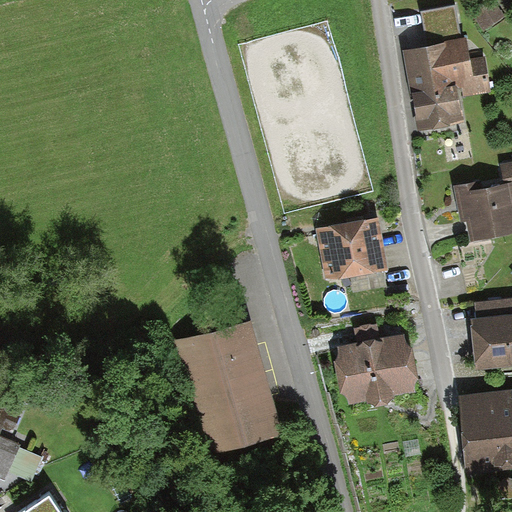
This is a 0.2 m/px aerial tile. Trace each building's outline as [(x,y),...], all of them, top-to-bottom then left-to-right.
[(483,29),(505,14),(494,0),(485,0),(470,11),(483,29)] [(423,9),(429,42),(462,36),(456,3),(423,9)] [(405,47),(419,128),(466,119),(459,81),(464,80),(466,92),(490,87),(484,55),(470,57),(466,36),(462,36),(429,42),(405,47)] [(462,213),(468,212),(471,233),(511,225),(511,158),(502,161),(505,177),(484,181),(483,176),(456,181),(462,213)] [(326,275),(390,260),(378,211),(314,227),(326,275)] [(384,264),(353,269),(356,288),(387,283),(384,264)] [(250,305),(171,330),(206,442),(285,418),(250,305)] [(511,310),(474,314),(479,369),(511,365),(511,310)] [(405,333),(404,328),(339,343),(341,354),(335,356),(341,386),(347,389),(350,400),(367,396),(377,398),(388,396),(394,389),(416,384),(414,375),(419,366),(412,337),(405,333)] [(511,384),(460,389),(465,465),(511,462),(511,384)] [(0,403),(0,473),(4,475),(8,467),(32,477),(42,454),(18,444),(19,441),(0,432),(0,428),(3,423),(12,427),(19,412),(0,403)] [(64,511),(50,488),(12,511),(64,511)]
